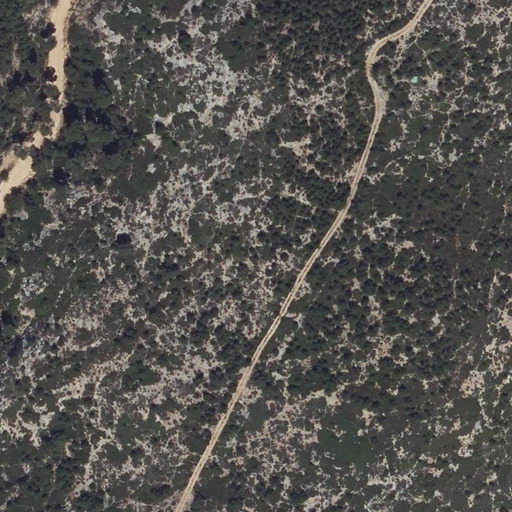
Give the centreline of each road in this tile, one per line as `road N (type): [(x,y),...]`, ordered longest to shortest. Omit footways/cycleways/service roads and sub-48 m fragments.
road 1 (track): [(427,0),(414,24),(370,50),(379,112),(347,206),(257,348),(176,511)]
road 2 (track): [(68,0),(39,143),(0,198)]
